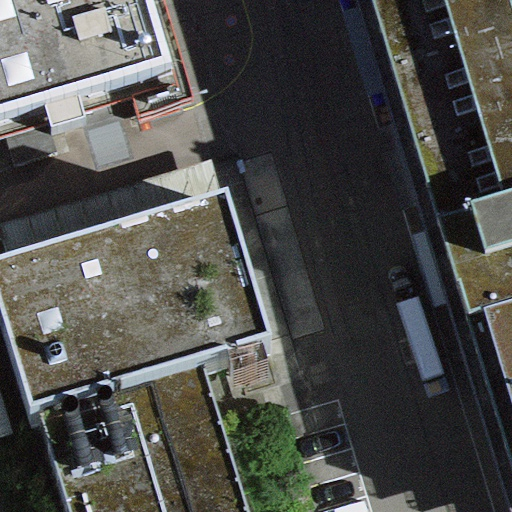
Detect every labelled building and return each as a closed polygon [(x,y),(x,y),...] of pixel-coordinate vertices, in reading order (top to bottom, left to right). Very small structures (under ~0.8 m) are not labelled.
[(0,0),(0,128),(172,76),(148,0),(0,0)] [(511,0),(365,0),(438,239),(511,216),(511,0)] [(203,375),(204,376),(272,356),(227,210),(226,210),(14,275),(3,241),(0,241),(0,328),(31,429),(40,426),(40,425),(203,375)] [(511,216),(438,239),(511,482),(511,216)] [(472,511),(412,320),(328,349),(382,511),(472,511)] [(40,425),(40,426),(66,511),(244,511),(204,376),(203,375),(40,425)] [(0,381),(0,444),(17,440),(0,381)]
